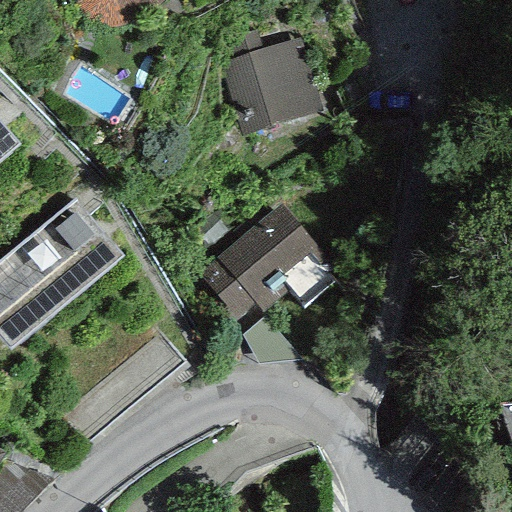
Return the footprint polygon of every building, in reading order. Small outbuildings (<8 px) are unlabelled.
[(75,0),(78,8),(82,18),(90,26),(98,31),(110,34),(126,30),(138,24),(148,18),(160,12),(170,4),(185,0),(75,0)] [(224,43),(230,62),(261,52),(256,33),(224,43)] [(230,62),(217,66),(240,142),(322,117),(299,41),(261,52),(230,62)] [(0,173),(19,158),(0,131),(0,173)] [(122,270),(74,206),(0,267),(0,348),(10,361),(122,270)] [(278,208),(194,281),(236,328),(253,312),(261,321),(262,322),(264,320),(328,265),(278,208)] [(298,363),(264,320),(262,322),(261,321),(240,339),(257,368),(298,363)] [(159,334),(60,415),(84,447),(184,367),(159,334)] [(0,511),(24,511),(52,484),(10,462),(2,470),(0,468),(0,511)]
